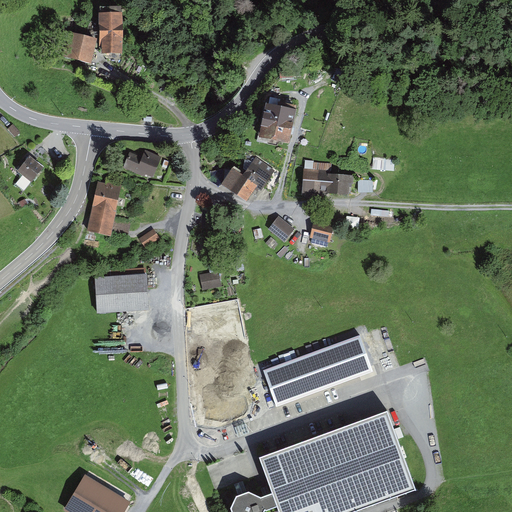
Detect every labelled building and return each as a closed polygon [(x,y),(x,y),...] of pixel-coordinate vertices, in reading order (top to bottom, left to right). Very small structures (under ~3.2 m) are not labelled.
[(129,54),(130,14),(105,13),(104,53),(129,54)] [(100,40),(74,35),(70,57),(95,62),(100,40)] [(293,147),(300,112),(272,107),(266,141),(293,147)] [(134,154),(128,170),(156,180),(164,158),(149,152),(146,159),(134,154)] [(374,169),(395,170),(396,158),(374,157),(374,169)] [(46,169),(34,159),(22,172),(34,182),(46,169)] [(278,171),(259,159),(248,175),(238,168),(226,185),(250,201),(259,188),(264,191),(278,171)] [(355,177),(334,175),(335,164),(309,162),(306,195),(332,197),(332,194),(353,196),(355,177)] [(359,180),(359,194),(372,194),(372,180),(359,180)] [(126,188),(104,182),(91,229),(113,235),(126,188)] [(359,231),(360,218),(348,216),(347,229),(359,231)] [(297,229),(281,217),(272,230),(288,242),(297,229)] [(158,230),(142,236),(145,245),(161,240),(158,230)] [(203,273),(206,288),(224,285),(221,269),(203,273)] [(150,275),(97,279),(101,317),(153,312),(150,275)] [(363,333),(265,361),(276,399),(374,371),(363,333)] [(270,511),(271,511),(280,508),(281,511),(358,511),(422,490),(394,411),(262,457),(276,494),(266,497),(254,492),(242,497),(236,509),(237,511),(270,511)] [(126,511),(134,499),(88,473),(65,511),(126,511)]
